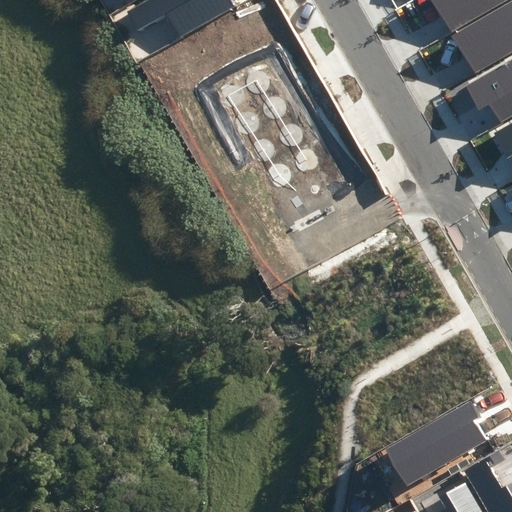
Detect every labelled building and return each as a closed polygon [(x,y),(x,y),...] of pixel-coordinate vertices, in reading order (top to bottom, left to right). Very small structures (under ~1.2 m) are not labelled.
[(148,0),(128,12),(139,33),(165,18),(177,39),(232,7),(227,0),(148,0)] [(430,0),(450,33),(505,0),(430,0)] [(511,0),(453,36),(475,73),(511,50),(511,0)] [(491,104),(502,123),(511,117),(511,59),(466,86),(480,111),(491,104)] [(247,87),(250,90),(253,93),(257,94),(261,93),(264,92),(267,89),(269,85),(270,82),(269,78),(267,74),(264,72),(260,70),(256,70),(253,71),(250,73),(248,76),(246,80),(246,83),(247,87)] [(221,102),(224,105),(227,107),(231,108),(235,108),(238,106),(241,103),(243,100),(244,96),(243,92),(241,89),(238,86),(234,85),(230,85),(227,86),(224,88),(222,91),(220,94),(220,98),(221,102)] [(265,113),(267,116),(270,118),(274,120),(278,119),(282,118),(285,115),(286,111),(287,108),(286,104),(284,100),(281,98),(278,96),(274,96),(270,97),(267,99),(265,102),(264,106),(264,109),(265,113)] [(239,128),(241,131),(244,133),(248,134),(252,134),(256,132),(259,129),(260,126),(261,122),(260,118),(258,115),(255,112),(251,111),(248,111),(244,112),(241,114),(239,117),(238,120),(237,124),(239,128)] [(281,139),(283,142),(286,145),(290,146),(294,145),(298,144),(301,141),(303,138),(303,134),(302,130),(300,126),(297,124),(294,122),(290,122),(286,123),(283,125),(281,128),(280,132),(280,135),(281,139)] [(511,154),(511,123),(494,134),(507,158),(511,154)] [(255,154),(257,157),(260,159),(264,160),(268,160),(272,158),(275,156),(277,152),(277,148),(276,144),(274,141),(271,138),(268,137),(264,137),(260,138),(257,140),(255,143),(254,146),(254,150),(255,154)] [(297,166),(299,170),(303,172),(307,173),(311,172),(314,171),(317,168),(319,165),(319,161),(319,157),(317,153),(314,151),(310,149),(306,149),(303,150),(300,152),(297,155),(296,159),(296,162),(297,166)] [(271,181),(273,184),(277,186),(281,187),(285,187),(288,185),(291,183),(293,179),(293,175),(293,171),(291,168),(288,165),(284,164),(280,164),(277,165),(274,167),(271,170),(270,173),(270,177),(271,181)] [(481,416),(472,400),(386,449),(407,486),(488,439),(477,419),(481,416)] [(511,511),(511,482),(503,487),(487,459),(465,471),(488,511),(511,511)] [(483,511),(466,482),(439,497),(447,511),(445,511),(483,511)]
